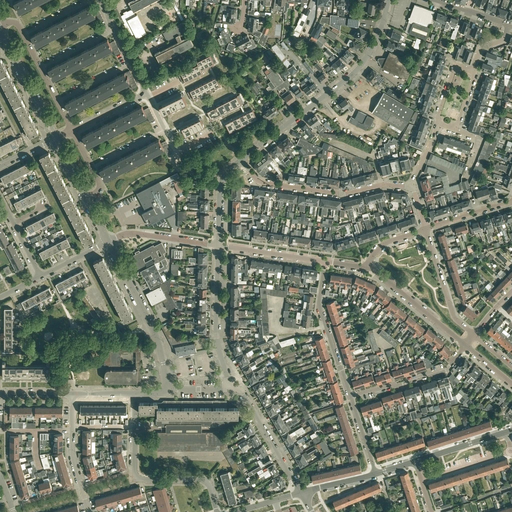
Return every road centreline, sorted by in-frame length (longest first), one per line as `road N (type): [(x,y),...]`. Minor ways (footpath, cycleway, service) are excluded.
road 1 (unclassified): [(241,159),(361,67),(388,0)]
road 2 (residential): [(412,186),(342,194),(262,182),(241,159)]
road 3 (tertiary): [(168,390),(156,335),(108,242)]
road 4 (unclassified): [(227,389),(215,328),(218,245)]
road 5 (residential): [(350,396),(319,309),(325,261)]
road 6 (unclassified): [(227,389),(247,399),(302,494)]
road 7 (residential): [(350,396),(445,372),(465,345)]
road 8 (residential): [(465,345),(367,267)]
road 9 (tertiary): [(54,139),(0,30)]
